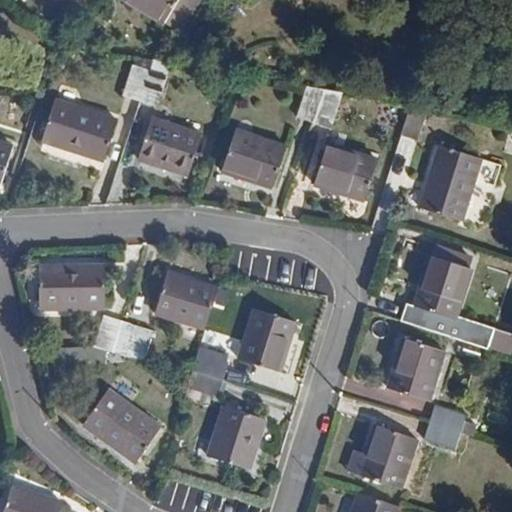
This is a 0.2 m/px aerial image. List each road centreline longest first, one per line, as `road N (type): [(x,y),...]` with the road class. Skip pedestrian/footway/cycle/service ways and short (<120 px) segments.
road 1 (residential): [(0,231),(180,221),(302,240),(326,254),(340,268),(342,317),(286,511)]
road 2 (residential): [(139,511),(35,427),(0,286)]
